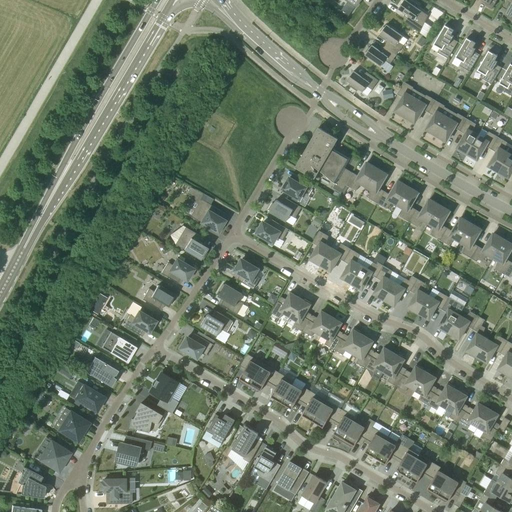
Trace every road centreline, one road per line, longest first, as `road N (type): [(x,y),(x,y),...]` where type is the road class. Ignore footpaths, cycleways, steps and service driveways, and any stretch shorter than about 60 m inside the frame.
road 1 (residential): [(433,511),(342,459),(308,449),(154,348)]
road 2 (residential): [(511,398),(412,330),(375,318),(233,234)]
road 3 (primary): [(58,184),(174,0)]
road 4 (primary): [(158,0),(58,184)]
road 5 (unclassified): [(0,172),(99,0)]
road 6 (residential): [(381,135),(511,214)]
road 7 (residential): [(81,470),(154,348)]
road 8 (residential): [(154,348),(233,234)]
road 9 (residential): [(233,234),(294,127)]
